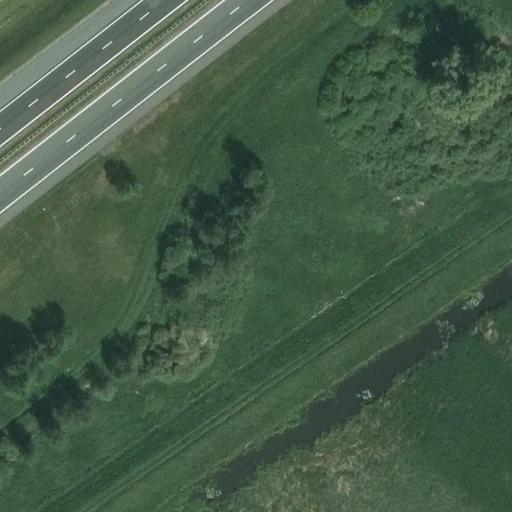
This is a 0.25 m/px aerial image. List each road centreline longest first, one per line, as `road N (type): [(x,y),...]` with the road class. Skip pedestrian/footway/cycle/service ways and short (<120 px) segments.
road 1 (motorway): [(0,194),(249,0)]
road 2 (motorway): [(165,0),(0,129)]
